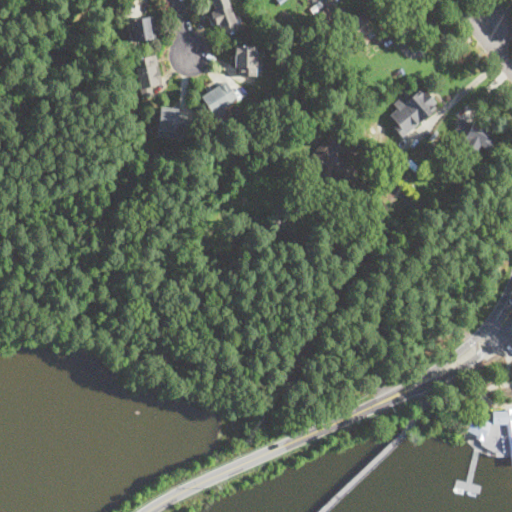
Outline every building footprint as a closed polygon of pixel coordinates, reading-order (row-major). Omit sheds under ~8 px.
[(339,16),(323,29),(312,17),(328,3),(339,16)] [(238,29),(223,35),(219,22),(216,23),(212,12),(230,5),(238,29)] [(351,16),(355,20),(358,17),(361,20),(364,17),(373,27),(366,34),(370,39),(362,47),(358,43),(352,48),(343,39),(352,30),(344,22),(351,16)] [(151,39),(136,41),(133,19),(148,17),(151,39)] [(257,58),(257,67),(255,67),(255,76),(239,75),(239,68),(233,66),(234,45),(264,46),(263,57),(257,58)] [(141,88),(136,68),(141,67),(139,58),(156,55),(162,84),(141,88)] [(237,98),(214,114),(203,97),(226,81),(237,98)] [(419,88),(422,91),(426,88),(436,100),(433,104),(435,107),(402,136),(393,125),(397,122),(389,114),(397,107),(393,102),(400,97),(404,101),(419,88)] [(279,97),(271,101),(268,94),(276,90),(279,97)] [(264,111),(259,114),(254,106),(259,103),(264,111)] [(185,131),(178,130),(178,135),(175,135),(175,138),(155,135),(158,109),(179,111),(178,115),(186,115),(185,131)] [(471,124),(473,120),(478,123),(479,121),(485,124),(484,126),(489,129),(480,145),(454,131),(461,119),(471,124)] [(341,161),(343,159),(357,170),(353,176),(357,179),(345,195),(305,164),(327,135),(340,145),(333,154),(341,161)] [(447,145),(438,157),(431,152),(440,140),(447,145)] [(168,154),(167,163),(160,161),(161,153),(168,154)] [(511,465),(511,466),(510,455),(506,424),(493,425),(491,411),(511,408),(511,465)] [(491,421),(484,437),(483,437),(482,439),(475,436),(476,434),(466,429),(473,414),(491,421)]
